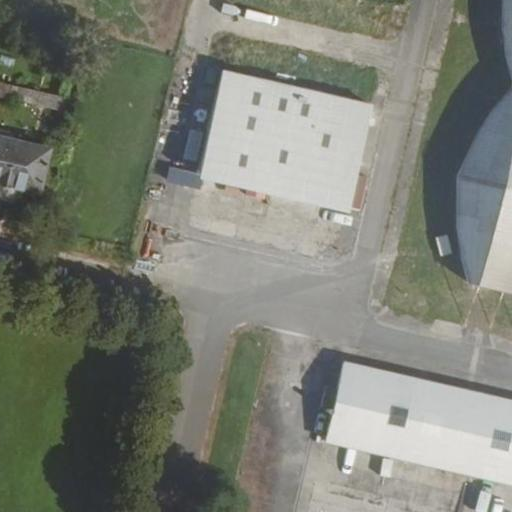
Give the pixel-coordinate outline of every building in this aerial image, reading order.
[(511,0),(499,0),(499,28),(510,82),(478,122),(454,173),(453,232),(472,283),(511,292),(511,0)] [(376,103),(222,69),(198,178),(352,212),(376,103)] [(0,198),(14,201),(23,198),(24,191),(42,195),(52,147),(0,135),(0,198)] [(202,219),(202,229),(230,229),(230,220),(202,219)] [(511,395),(346,357),(340,381),(327,379),(322,399),(334,406),(328,434),(511,476),(511,395)]
